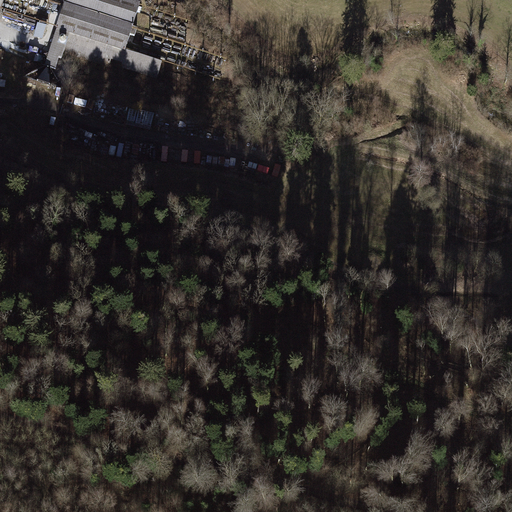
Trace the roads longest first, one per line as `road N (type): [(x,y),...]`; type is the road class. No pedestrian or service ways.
road 1 (track): [(0,148),(89,186),(251,227),(401,289)]
road 2 (track): [(387,511),(0,413)]
